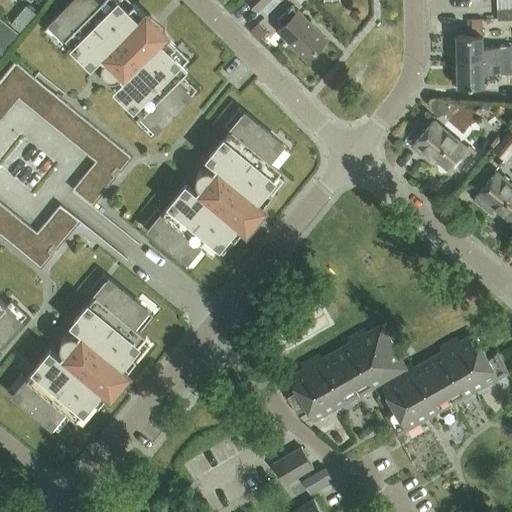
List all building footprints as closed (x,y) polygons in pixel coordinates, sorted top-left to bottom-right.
[(108,55),(105,59),(103,61),(102,63),(101,66),(101,68),(102,71),(103,73),(104,75),(106,77),(109,78),(111,78),(114,78),(116,78),(119,76),(121,75),(124,71),(129,76),(116,89),(141,114),(135,120),(150,135),(197,89),(182,74),(187,69),(182,65),(188,59),(129,0),(72,0),(44,29),(59,44),(65,38),(91,63),(103,50),(108,55)] [(247,0),(258,11),(268,0),(247,0)] [(306,59),(326,39),(298,10),(297,11),(292,5),(277,20),(282,25),(277,30),(306,59)] [(511,7),(496,8),(496,19),(511,17),(511,7)] [(0,31),(11,41),(18,32),(0,17),(0,31)] [(0,47),(4,50),(11,41),(0,31),(0,47)] [(456,61),(511,60),(511,45),(497,45),(482,45),(482,34),(456,35),(456,37),(451,37),(452,49),(456,49),(456,61)] [(15,60),(6,71),(25,87),(34,76),(15,60)] [(511,60),(456,61),(456,72),(453,72),(453,84),(457,84),(457,86),(483,85),(483,74),(497,73),(511,73),(511,60)] [(6,71),(0,78),(0,83),(17,97),(19,95),(25,87),(6,71)] [(19,95),(44,116),(59,97),(34,76),(25,87),(19,95)] [(0,83),(0,100),(9,107),(17,97),(0,83)] [(59,97),(44,116),(53,124),(69,105),(59,97)] [(0,100),(0,116),(0,117),(9,107),(0,100)] [(69,105),(53,124),(63,132),(78,113),(69,105)] [(218,173),(214,170),(212,169),(210,168),(207,167),(205,168),(202,168),(200,170),(198,171),(197,174),(196,176),(195,179),(196,181),(197,184),(198,186),(200,187),(204,191),(200,196),(185,184),(163,212),(156,207),(143,223),(193,265),(206,249),(212,253),(216,248),(222,253),(283,179),(277,174),(281,169),(276,164),(289,149),(238,107),(224,124),(231,129),(208,157),(222,168),(218,173)] [(78,113),(63,132),(73,140),(88,121),(78,113)] [(448,169),(466,147),(432,120),(411,145),(426,157),(429,153),(448,169)] [(88,121),(73,140),(83,148),(98,129),(88,121)] [(511,150),(511,126),(509,130),(508,129),(493,149),(505,159),(511,150)] [(98,129),(83,148),(92,156),(96,151),(108,137),(98,129)] [(108,137),(96,151),(92,156),(96,159),(117,176),(132,157),(108,137)] [(117,176),(96,159),(88,169),(109,186),(117,176)] [(109,186),(88,169),(80,179),(101,195),(109,186)] [(510,220),(511,218),(511,184),(495,171),(474,197),(488,208),(491,204),(510,220)] [(101,195),(80,179),(72,189),(93,205),(101,195)] [(80,221),(60,204),(52,214),(72,231),(80,221)] [(0,228),(13,213),(3,205),(0,208),(0,228)] [(23,221),(13,213),(0,228),(0,236),(6,241),(23,221)] [(72,231),(52,214),(44,224),(64,241),(72,231)] [(32,229),(23,221),(6,241),(16,249),(28,234),(32,229)] [(64,241),(44,224),(37,232),(36,234),(56,251),(64,241)] [(28,234),(16,249),(40,269),(53,254),(56,251),(36,234),(37,232),(32,229),(28,234)] [(82,339),(78,336),(76,334),(74,333),(71,333),(69,333),(66,334),(64,335),(62,337),(61,339),(60,341),(60,344),(60,347),(61,349),(62,351),(64,353),(68,356),(64,361),(50,350),(27,377),(20,372),(7,389),(57,430),(70,414),(76,419),(80,414),(87,419),(147,345),(141,340),(145,334),(140,330),(153,314),(102,273),(88,289),(95,295),(72,322),(86,334),(82,339)] [(0,340),(26,314),(11,299),(5,305),(0,299),(0,340)] [(396,434),(508,372),(496,352),(487,357),(473,332),(470,335),(459,341),(457,337),(439,347),(441,351),(413,367),(411,362),(405,366),(381,323),(377,326),(367,332),(364,328),(346,338),(349,342),(321,358),(318,353),(300,364),(303,368),(292,374),(288,376),(296,390),(287,395),(298,415),(307,410),(313,420),(379,383),(394,410),(385,415),(396,434)] [(313,467),(300,446),(272,463),(285,484),(313,467)] [(303,482),(310,493),(332,479),(325,468),(303,482)] [(321,511),(313,497),(287,511),(321,511)]
